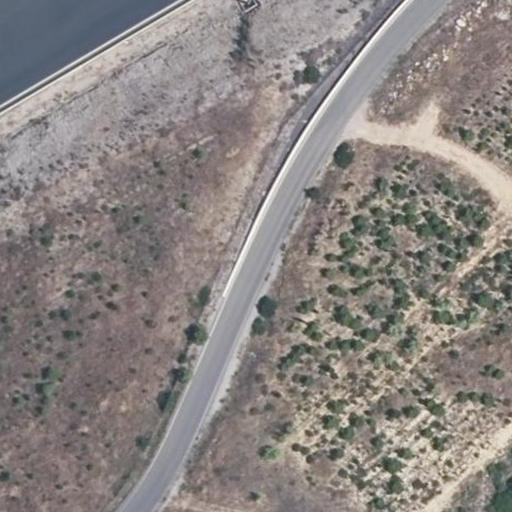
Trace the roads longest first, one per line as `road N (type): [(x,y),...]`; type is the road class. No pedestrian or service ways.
road 1 (residential): [(434,0),(395,35),(301,163),(170,472),(141,511)]
road 2 (track): [(334,117),(492,165),(508,205)]
